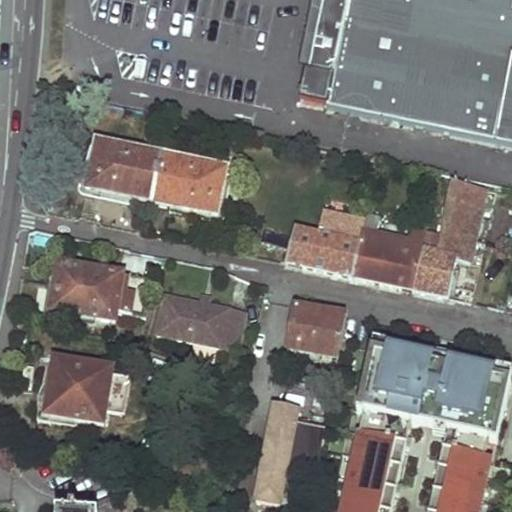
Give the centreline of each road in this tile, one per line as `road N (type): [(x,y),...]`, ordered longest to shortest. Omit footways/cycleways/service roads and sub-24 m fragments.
road 1 (residential): [(0,212),(511,327)]
road 2 (tertiary): [(0,212),(16,44)]
